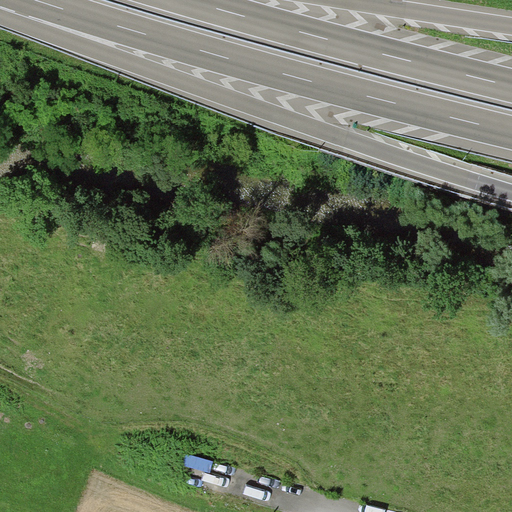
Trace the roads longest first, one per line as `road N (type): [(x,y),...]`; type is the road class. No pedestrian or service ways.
road 1 (motorway): [(0,7),(346,138),(511,191)]
road 2 (motorway): [(34,0),(511,132)]
road 3 (motorway): [(511,84),(191,0)]
road 4 (motorway): [(511,25),(345,0)]
road 5 (residential): [(345,511),(221,476)]
